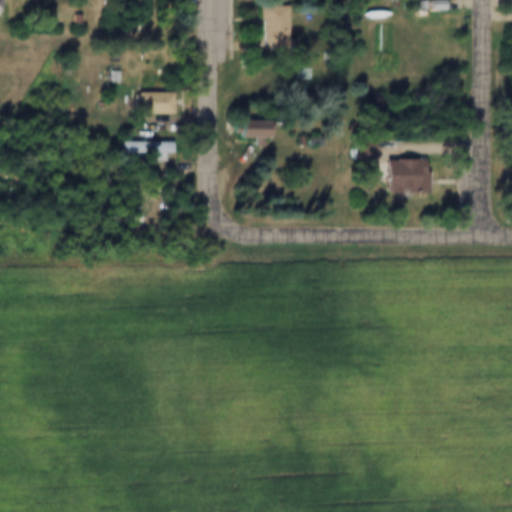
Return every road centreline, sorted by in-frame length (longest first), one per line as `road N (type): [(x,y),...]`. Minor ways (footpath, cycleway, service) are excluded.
road 1 (residential): [(511,234),(263,235),(227,220)]
road 2 (residential): [(487,0),(487,235)]
road 3 (residential): [(227,220),(214,183),(215,0)]
